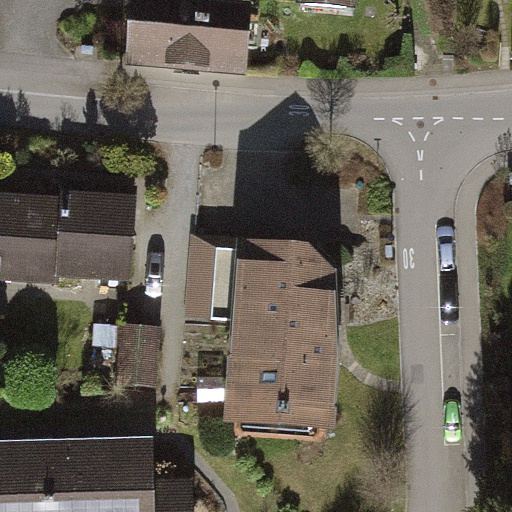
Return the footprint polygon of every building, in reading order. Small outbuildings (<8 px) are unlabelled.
[(125,0),(120,65),(251,76),(257,0),(125,0)] [(0,199),(0,291),(131,302),(135,209),(0,199)] [(223,312),(223,234),(194,234),(194,312),(223,312)] [(214,420),(332,435),(354,266),(236,251),(214,420)] [(160,327),(120,324),(117,385),(157,387),(160,327)] [(155,439),(0,444),(0,511),(196,511),(196,486),(157,487),(155,439)]
